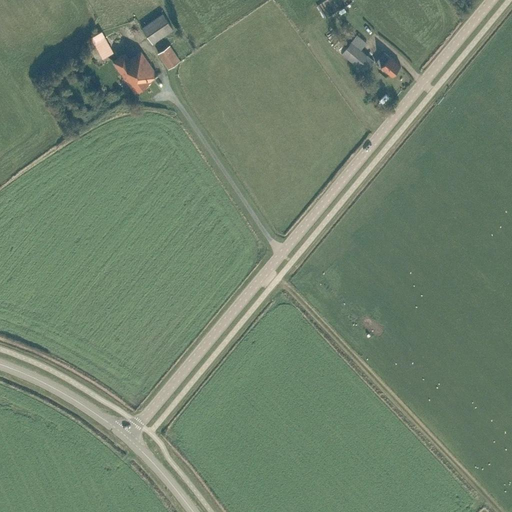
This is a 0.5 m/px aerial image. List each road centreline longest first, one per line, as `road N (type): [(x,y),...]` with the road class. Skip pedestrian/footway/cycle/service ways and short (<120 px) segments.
road 1 (tertiary): [(131,438),(489,0)]
road 2 (tertiary): [(131,438),(39,377),(0,363)]
